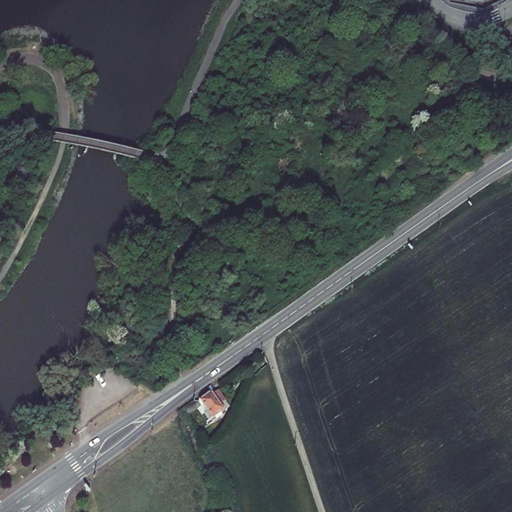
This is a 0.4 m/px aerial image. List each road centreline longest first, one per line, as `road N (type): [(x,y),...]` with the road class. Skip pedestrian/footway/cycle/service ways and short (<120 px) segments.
road 1 (secondary): [(263,333),(471,184)]
road 2 (secondary): [(44,500),(221,363)]
road 3 (secondary): [(221,363),(33,483)]
road 4 (unclassified): [(263,333),(321,511)]
